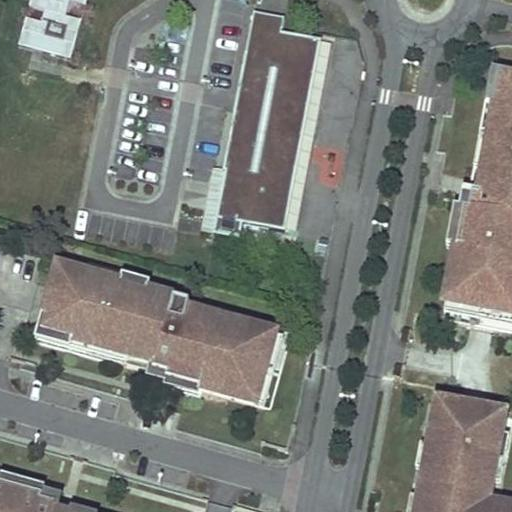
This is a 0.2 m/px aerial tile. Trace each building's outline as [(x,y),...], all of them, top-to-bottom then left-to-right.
[(66,18),(70,4),(86,8),(87,0),(32,0),(30,8),(46,12),(42,24),(27,20),(19,47),(33,51),(37,36),(47,38),(43,54),(64,60),(68,45),(75,47),(82,23),(66,18)] [(255,17),(247,57),(260,60),(262,49),(277,52),(281,36),(283,36),(285,22),(255,17)] [(43,54),(47,38),(37,36),(33,51),(43,54)] [(242,225),(284,233),(320,43),(283,36),(281,36),(277,52),(262,49),(260,60),(247,57),(246,57),(223,175),(226,176),(215,236),(239,241),(242,225)] [(71,62),(75,47),(68,45),(64,60),(71,62)] [(504,109),(509,81),(511,81),(511,77),(493,74),(487,106),(498,108),(504,109)] [(486,169),(481,194),(473,193),(471,209),(468,208),(465,208),(447,306),(511,318),(511,81),(509,81),(504,109),(498,108),(495,121),(491,119),(487,141),(491,142),(489,154),(479,152),(476,167),(486,169)] [(481,194),(486,169),(476,167),(468,208),(471,209),(473,193),(481,194)] [(255,408),(274,339),(187,316),(190,307),(148,295),(147,296),(121,289),(121,287),(60,271),(43,331),(74,340),(72,344),(115,356),(113,365),(126,368),(129,360),(156,368),(154,375),(169,379),(167,384),(255,408)] [(115,356),(72,344),(74,340),(43,331),(39,345),(113,365),(115,356)] [(156,368),(129,360),(126,368),(154,375),(156,368)] [(511,511),(506,510),(505,511),(484,511),(487,501),(489,501),(503,426),(500,426),(501,418),(456,409),(455,414),(449,413),(445,437),(435,436),(420,511),(511,511)] [(445,437),(449,413),(440,411),(435,436),(445,437)] [(54,511),(56,509),(41,505),(43,500),(0,487),(0,511),(54,511)] [(511,504),(489,501),(487,501),(484,511),(505,511),(506,510),(511,511),(511,504)]
